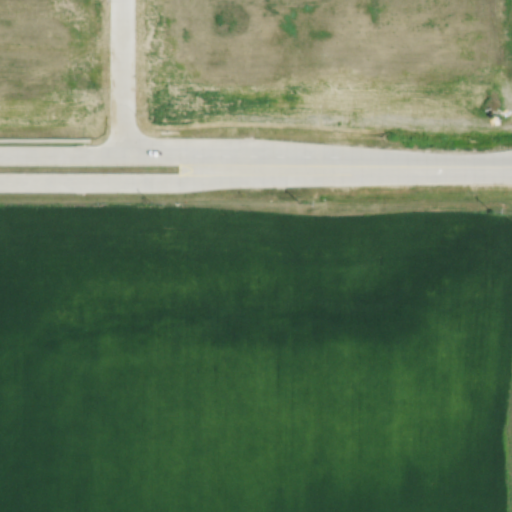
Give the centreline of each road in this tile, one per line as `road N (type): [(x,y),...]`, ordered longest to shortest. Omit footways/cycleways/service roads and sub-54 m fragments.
road 1 (tertiary): [(221,170),(177,155),(0,155),(177,187),(221,170)]
road 2 (tertiary): [(511,171),(221,170)]
road 3 (residential): [(120,0),(120,155)]
